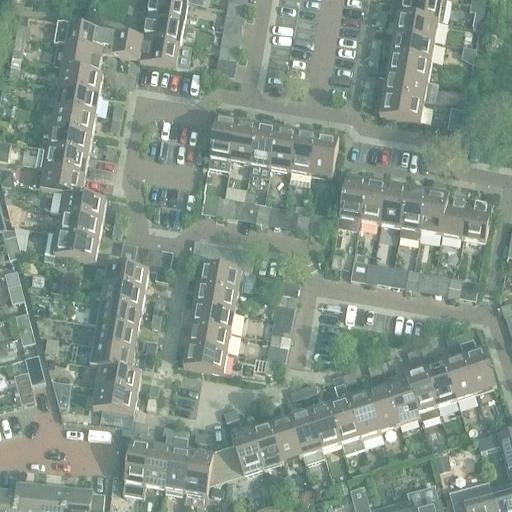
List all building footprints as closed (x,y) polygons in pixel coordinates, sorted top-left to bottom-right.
[(150,0),(150,2),(186,9),(187,0),(150,0)] [(451,7),(442,6),(407,0),(404,0),(405,2),(401,20),(401,21),(438,28),(447,29),(451,7)] [(150,2),(146,24),(183,30),(186,9),(150,2)] [(378,7),(376,16),(390,18),(391,9),(378,7)] [(225,21),(235,22),(237,11),(227,9),(225,21)] [(246,13),(237,11),(235,22),(245,24),(246,13)] [(389,20),(390,18),(376,16),(374,29),(384,30),(386,20),(389,20)] [(397,19),(393,41),(434,48),(438,28),(401,21),(401,20),(397,19)] [(20,20),(19,27),(28,29),(29,22),(20,20)] [(179,51),(183,30),(146,24),(143,42),(142,45),(179,51)] [(19,27),(16,43),(25,45),(28,29),(19,27)] [(175,73),(179,51),(142,45),(143,42),(113,37),(106,36),(57,27),(54,49),(57,50),(102,58),(103,53),(110,54),(113,55),(112,62),(138,67),(175,73)] [(393,41),(390,61),(431,68),(434,48),(393,41)] [(23,56),(25,45),(16,43),(14,54),(23,56)] [(371,44),(369,57),(379,59),(381,46),(371,44)] [(54,72),(62,73),(98,80),(99,79),(102,58),(57,50),(54,72)] [(218,63),(227,65),(229,54),(220,52),(218,63)] [(239,55),(229,54),(227,65),(237,66),(239,55)] [(377,71),(379,59),(369,57),(367,69),(377,71)] [(390,61),(386,81),(427,88),(431,68),(390,61)] [(18,86),(20,73),(11,72),(9,84),(18,86)] [(103,79),(99,79),(98,80),(62,73),(58,94),(99,101),(103,79)] [(438,90),(427,88),(386,81),(383,101),(423,108),(434,110),(438,90)] [(364,84),(362,98),(372,99),(374,86),(364,84)] [(58,94),(54,114),(96,121),(99,101),(58,94)] [(369,112),(372,99),(362,98),(360,110),(369,112)] [(420,130),(423,108),(383,101),(379,122),(420,130)] [(458,104),(456,113),(465,115),(467,106),(458,104)] [(113,112),(111,124),(121,125),(123,114),(113,112)] [(54,114),(51,134),(92,141),(96,121),(54,114)] [(228,178),(230,168),(237,126),(217,123),(208,174),(228,178)] [(119,138),(121,125),(111,124),(109,136),(119,138)] [(230,168),(250,171),(258,130),(237,126),(230,168)] [(250,171),(271,175),(278,134),(258,130),(250,171)] [(51,134),(47,154),(88,161),(92,141),(51,134)] [(271,175),(291,178),(298,137),(278,134),(271,175)] [(291,178),(310,182),(318,141),(298,137),(291,178)] [(332,186),(335,168),(339,144),(318,141),(310,182),(332,186)] [(11,149),(0,147),(0,164),(8,166),(11,149)] [(106,152),(104,165),(113,167),(115,154),(106,152)] [(88,161),(47,154),(38,153),(35,173),(44,174),(85,182),(85,183),(109,187),(111,177),(86,173),(88,161)] [(3,174),(1,186),(13,188),(14,182),(10,176),(3,174)] [(81,202),(85,183),(85,182),(44,174),(40,195),(52,197),(81,202)] [(360,228),(361,228),(368,187),(346,183),(337,234),(358,238),(360,228)] [(361,228),(381,231),(388,190),(368,187),(361,228)] [(381,231),(401,235),(408,194),(388,190),(381,231)] [(419,245),(420,238),(427,197),(408,194),(401,235),(400,242),(419,245)] [(99,195),(97,204),(106,206),(107,196),(99,195)] [(97,204),(81,202),(52,197),(48,218),(61,220),(102,227),(106,206),(97,204)] [(420,238),(442,242),(448,206),(449,201),(427,197),(420,238)] [(18,205),(5,203),(6,209),(17,211),(18,205)] [(218,204),(217,213),(228,215),(230,206),(218,204)] [(442,242),(463,246),(470,209),(448,206),(442,242)] [(491,213),(470,209),(463,246),(485,250),(491,213)] [(259,211),(257,220),(268,222),(270,213),(259,211)] [(226,224),(228,215),(217,213),(215,222),(226,224)] [(115,216),(113,229),(122,231),(124,218),(115,216)] [(299,218),(297,227),(308,229),(310,220),(299,218)] [(61,220),(57,240),(98,248),(102,227),(61,220)] [(267,231),(268,222),(257,220),(256,229),(267,231)] [(307,238),(308,229),(297,227),(296,236),(307,238)] [(120,243),(122,231),(113,229),(110,241),(120,243)] [(6,235),(2,236),(4,246),(9,245),(14,244),(17,243),(15,235),(13,236),(6,235)] [(98,248),(57,240),(47,239),(43,259),(45,260),(53,261),(54,261),(95,268),(98,248)] [(4,246),(7,257),(19,254),(17,243),(14,244),(9,245),(4,246)] [(191,268),(202,270),(203,270),(207,249),(194,247),(191,268)] [(219,251),(207,249),(203,270),(215,272),(219,251)] [(231,253),(219,251),(215,272),(227,275),(231,253)] [(135,252),(132,273),(144,275),(148,254),(135,252)] [(242,255),(231,253),(227,275),(239,277),(242,255)] [(21,262),(19,254),(7,257),(9,266),(21,262)] [(144,275),(148,276),(156,277),(160,256),(148,254),(144,275)] [(254,257),(242,255),(239,277),(242,277),(250,279),(254,257)] [(172,258),(160,256),(156,277),(168,279),(172,258)] [(333,259),(331,272),(340,274),(342,261),(333,259)] [(109,260),(107,268),(119,270),(121,262),(117,261),(109,260)] [(107,268),(104,290),(144,297),(148,276),(144,275),(132,273),(119,270),(107,268)] [(367,269),(366,278),(377,281),(378,271),(367,269)] [(202,270),(198,292),(238,299),(242,277),(239,277),(227,275),(215,272),(203,270),(202,270)] [(407,276),(405,286),(417,288),(419,278),(407,276)] [(4,280),(9,301),(22,298),(17,277),(4,280)] [(375,290),(377,281),(366,278),(364,288),(375,290)] [(33,280),(32,291),(43,292),(44,281),(33,280)] [(449,284),(448,293),(459,295),(461,286),(449,284)] [(415,297),(417,288),(405,286),(404,295),(415,297)] [(104,290),(100,311),(141,317),(144,297),(104,290)] [(198,292),(194,312),(235,319),(238,299),(198,292)] [(457,305),(459,295),(448,293),(446,303),(457,305)] [(55,297),(54,305),(61,307),(62,299),(55,297)] [(24,306),(22,298),(9,301),(11,309),(24,306)] [(277,311),(287,313),(289,302),(279,300),(277,311)] [(298,304),(289,302),(287,313),(296,315),(298,304)] [(154,307),(152,319),(161,321),(163,308),(154,307)] [(505,321),(511,319),(511,311),(511,307),(502,310),(505,321)] [(100,311),(97,330),(137,337),(141,317),(100,311)] [(194,312),(191,332),(231,339),(235,319),(194,312)] [(15,322),(20,343),(33,340),(27,319),(15,322)] [(159,334),(161,321),(152,319),(150,332),(159,334)] [(97,330),(93,350),(134,358),(137,337),(97,330)] [(191,332),(187,352),(228,359),(231,339),(191,332)] [(470,337),(457,341),(460,350),(473,346),(470,337)] [(35,348),(33,340),(20,343),(22,351),(35,348)] [(270,352),(280,353),(282,342),(272,340),(270,352)] [(448,354),(460,350),(457,341),(446,345),(448,354)] [(291,343),(282,342),(280,353),(289,355),(291,343)] [(147,347),(145,360),(154,361),(156,349),(147,347)] [(89,371),(99,373),(130,378),(130,377),(134,358),(93,350),(89,371)] [(431,350),(419,354),(421,362),(434,358),(431,350)] [(224,380),(228,359),(187,352),(184,373),(224,380)] [(483,353),(463,360),(475,399),(496,393),(483,353)] [(410,366),(421,362),(419,354),(407,358),(410,366)] [(152,373),(154,361),(145,360),(143,372),(152,373)] [(463,360),(444,366),(457,405),(475,399),(463,360)] [(25,364),(26,372),(28,378),(32,391),(45,388),(38,361),(25,364)] [(393,364),(379,369),(382,377),(396,373),(393,364)] [(274,380),(276,367),(267,365),(265,378),(274,380)] [(444,366),(424,372),(437,412),(457,405),(444,366)] [(372,380),(382,377),(379,369),(369,372),(372,380)] [(442,426),(437,412),(424,372),(403,379),(405,385),(406,384),(417,418),(418,418),(420,424),(423,432),(442,426)] [(140,379),(130,377),(130,378),(99,373),(95,394),(136,401),(140,379)] [(354,376),(341,381),(344,389),(357,385),(354,376)] [(28,378),(14,381),(22,410),(36,407),(32,391),(28,378)] [(332,393),(344,389),(341,381),(329,385),(332,393)] [(405,385),(386,391),(399,431),(420,424),(418,418),(417,418),(406,384),(405,385)] [(60,385),(55,408),(68,410),(73,387),(60,385)] [(315,389),(303,393),(306,402),(318,398),(315,389)] [(150,390),(147,403),(157,405),(159,392),(150,390)] [(386,391),(368,397),(380,437),(399,431),(386,391)] [(293,406),(306,402),(303,393),(290,397),(293,406)] [(133,422),(136,401),(95,394),(91,414),(133,422)] [(384,448),(380,437),(368,397),(348,403),(365,454),(384,448)] [(275,402),(263,406),(266,415),(278,411),(275,402)] [(154,417),(157,405),(147,403),(145,415),(154,417)] [(345,460),(365,454),(348,403),(328,409),(341,449),(345,460)] [(254,419),(266,415),(263,406),(251,410),(254,419)] [(322,455),(341,449),(328,409),(310,415),(322,455)] [(226,428),(239,423),(236,414),(223,419),(226,428)] [(310,415),(289,422),(302,462),(322,455),(310,415)] [(289,422),(270,428),(283,468),(302,462),(289,422)] [(147,438),(148,429),(135,426),(134,434),(133,436),(147,438)] [(270,428),(251,434),(263,474),(283,468),(270,428)] [(122,432),(121,439),(133,441),(133,436),(134,434),(122,432)] [(163,441),(168,442),(174,443),(176,434),(164,432),(163,441)] [(502,436),(476,444),(480,457),(500,451),(504,465),(510,485),(511,484),(511,433),(510,434),(502,436)] [(189,436),(176,434),(174,443),(188,445),(189,436)] [(243,481),(263,474),(251,434),(230,441),(243,481)] [(208,449),(210,440),(196,437),(195,447),(208,449)] [(153,451),(145,492),(165,495),(174,443),(168,442),(166,453),(153,451)] [(186,457),(188,445),(174,443),(165,495),(185,499),(193,458),(186,457)] [(143,504),(145,492),(153,451),(131,447),(122,500),(143,504)] [(214,462),(193,458),(185,499),(206,503),(214,462)] [(446,459),(434,462),(437,474),(449,471),(446,459)] [(369,468),(359,471),(362,479),(372,476),(369,468)] [(18,492),(18,500),(19,500),(17,511),(41,511),(43,489),(32,488),(32,493),(18,492)] [(340,499),(348,497),(346,488),(337,490),(340,499)] [(495,511),(492,499),(490,499),(487,488),(445,500),(448,511),(495,511)] [(55,490),(43,489),(41,511),(65,511),(67,496),(54,495),(55,490)] [(6,494),(0,492),(0,511),(17,511),(19,500),(18,500),(6,498),(6,494)] [(213,492),(211,500),(223,502),(224,494),(213,492)] [(350,495),(354,511),(439,511),(434,511),(410,511),(409,506),(384,511),(369,511),(364,492),(350,495)] [(511,511),(511,492),(492,499),(495,511),(511,511)] [(79,498),(67,496),(65,511),(102,511),(104,500),(91,499),(92,494),(80,493),(79,498)]
